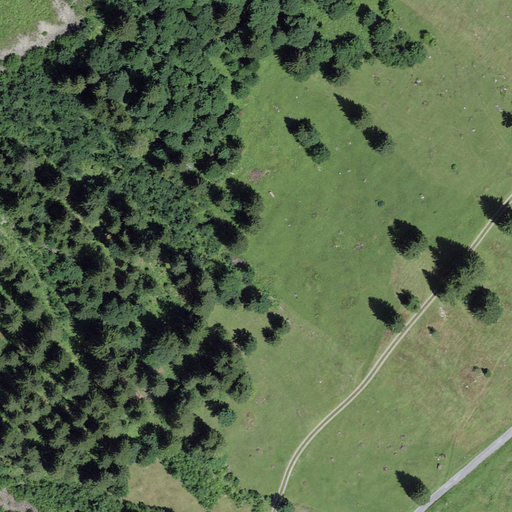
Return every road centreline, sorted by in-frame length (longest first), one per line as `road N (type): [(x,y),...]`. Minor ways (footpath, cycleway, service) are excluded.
road 1 (track): [(274,511),(310,436),(359,389),(511,197)]
road 2 (track): [(442,491),(465,417),(511,348)]
road 3 (track): [(511,432),(420,511)]
